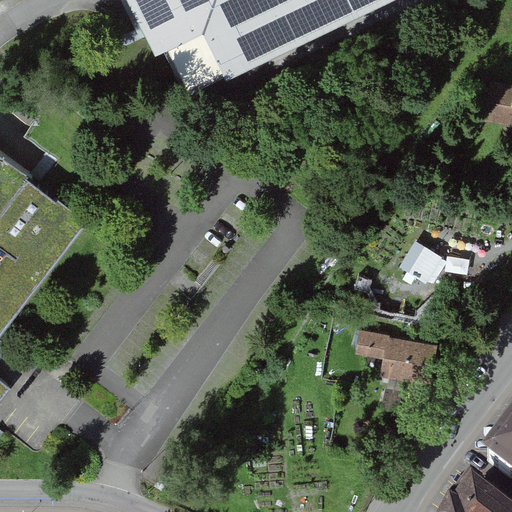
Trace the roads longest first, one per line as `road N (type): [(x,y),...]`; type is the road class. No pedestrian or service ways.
road 1 (tertiary): [(511,353),(398,511)]
road 2 (residential): [(0,492),(65,492),(134,511)]
